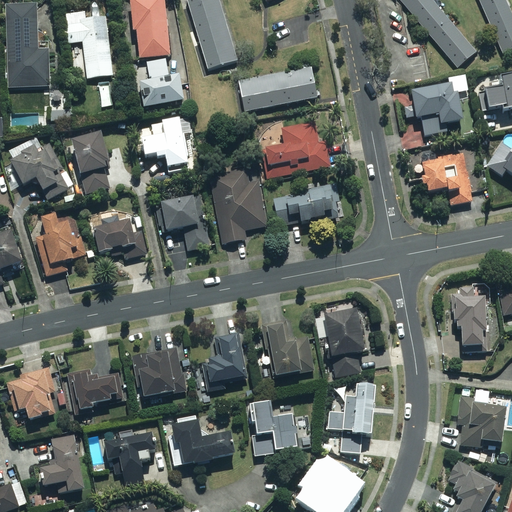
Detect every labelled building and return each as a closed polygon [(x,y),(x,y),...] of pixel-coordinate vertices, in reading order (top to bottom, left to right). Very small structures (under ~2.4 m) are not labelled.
[(143,62),(173,59),(167,0),(132,0),(136,34),(140,34),(143,62)] [(240,62),(220,0),(192,0),(188,2),(210,71),(240,62)] [(475,52),(431,0),(402,0),(457,67),(475,52)] [(511,49),(511,11),(507,0),(480,0),(504,53),(511,49)] [(10,7),(12,80),(51,79),(50,50),(41,51),(39,6),(10,7)] [(83,27),(68,29),(70,46),(85,44),(89,81),(116,78),(110,24),(109,24),(109,19),(82,23),(83,27)] [(314,68),(241,82),(247,112),(319,99),(314,68)] [(511,113),(511,75),(505,77),(507,89),(481,95),(484,112),(506,108),(507,115),(511,113)] [(183,78),(142,85),(146,108),(187,102),(183,78)] [(451,132),(449,124),(466,121),(461,93),(456,94),(455,84),(413,92),(419,119),(423,119),(426,137),(451,132)] [(71,94),(49,94),(48,122),(71,122),(71,94)] [(169,137),(145,142),(148,159),(161,156),(162,161),(171,159),(172,168),(191,165),(182,121),(167,124),(169,137)] [(317,123),(283,130),(286,148),(265,152),(270,178),(333,166),(328,140),(321,142),(317,123)] [(113,189),(108,170),(113,168),(105,135),(76,143),(83,172),(82,172),(88,196),(113,189)] [(71,190),(61,171),(64,169),(51,146),(44,149),(47,155),(43,157),(39,150),(14,164),(28,188),(40,181),(51,201),(71,190)] [(511,150),(505,146),(496,160),(497,161),(492,168),(504,176),(509,169),(511,170),(511,150)] [(465,155),(424,163),(430,193),(449,189),(453,207),(475,202),(465,155)] [(251,183),(249,170),(211,177),(224,246),(248,241),(247,232),(269,227),(261,181),(251,183)] [(337,185),(275,200),(282,229),(344,214),(337,185)] [(168,234),(185,231),(190,253),(212,248),(202,197),(161,205),(168,234)] [(44,220),(49,237),(38,240),(49,279),(71,272),(68,263),(89,257),(83,237),(75,239),(70,222),(61,225),(58,216),(44,220)] [(102,256),(126,250),(128,259),(149,254),(143,233),(136,235),(133,222),(122,225),(119,217),(103,221),(106,230),(96,232),(102,256)] [(25,264),(15,233),(0,238),(0,287),(7,285),(3,272),(25,264)] [(506,315),(511,314),(511,283),(499,286),(506,315)] [(460,329),(464,329),(465,354),(490,352),(487,298),(475,299),(475,287),(462,288),(462,295),(453,295),(454,312),(457,312),(457,322),(460,321),(460,329)] [(359,310),(327,317),(335,355),(332,355),(337,378),(362,373),(359,354),(368,352),(359,310)] [(297,338),(292,339),(289,322),(264,326),(268,350),(270,349),(276,379),(315,372),(309,338),(297,340),(297,338)] [(220,362),(204,365),(209,392),(227,389),(226,383),(249,379),(240,334),(215,338),(220,362)] [(187,393),(177,348),(134,357),(143,402),(187,393)] [(21,376),(23,380),(9,384),(17,413),(28,409),(32,421),(58,414),(52,394),(57,392),(50,368),(21,376)] [(92,370),(69,374),(77,415),(100,411),(99,405),(126,400),(121,373),(93,378),(92,370)] [(375,436),(377,388),(348,386),(346,415),(332,414),(331,431),(344,431),(343,453),(363,454),(364,435),(375,436)] [(459,426),(463,427),(461,445),(483,448),(484,441),(505,444),(508,408),(485,406),(485,401),(462,398),(459,426)] [(254,437),(257,457),(282,454),(282,451),(300,449),(296,416),(276,419),(274,403),(254,406),(258,437),(254,437)] [(201,422),(174,427),(178,445),(182,444),(186,465),(196,463),(197,465),(216,461),(216,460),(238,456),(234,432),(204,438),(201,422)] [(122,440),(107,444),(110,461),(121,459),(126,486),(146,481),(142,462),(154,459),(152,452),(158,451),(155,434),(134,438),(133,431),(121,434),(122,440)] [(45,488),(63,484),(65,493),(87,489),(76,437),(54,442),(59,466),(41,470),(45,488)] [(452,511),(485,511),(500,483),(460,463),(448,486),(462,493),(452,511)] [(345,511),(363,488),(332,464),(305,500),(321,511),(345,511)] [(0,488),(0,511),(8,511),(22,507),(13,483),(0,488)]
